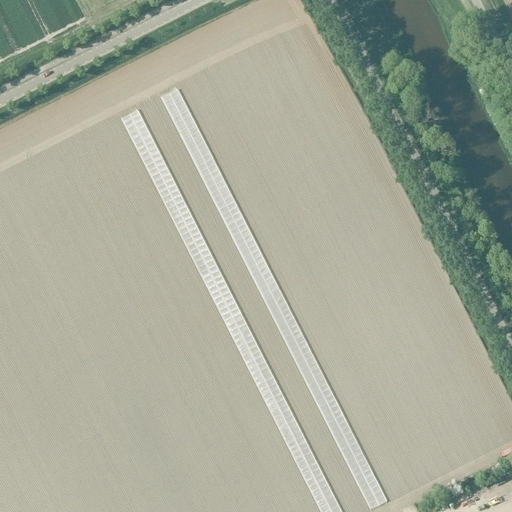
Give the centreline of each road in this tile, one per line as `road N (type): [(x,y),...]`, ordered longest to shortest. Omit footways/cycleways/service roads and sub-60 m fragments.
road 1 (unclassified): [(511,348),(332,0)]
road 2 (unclassified): [(0,99),(195,0)]
